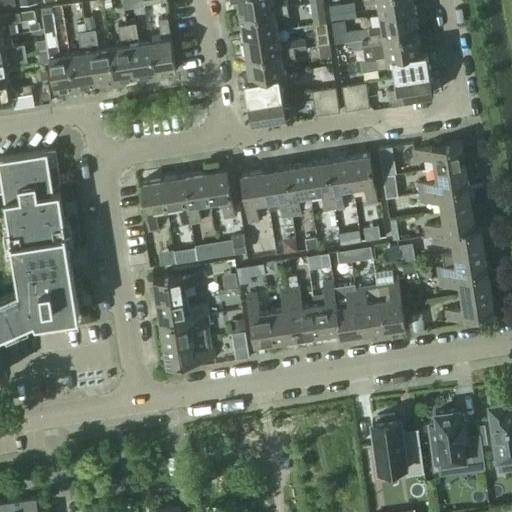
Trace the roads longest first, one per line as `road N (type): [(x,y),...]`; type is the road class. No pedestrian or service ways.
road 1 (residential): [(135,403),(511,352)]
road 2 (residential): [(224,142),(462,108),(446,0)]
road 3 (residential): [(135,403),(99,160)]
road 4 (residential): [(224,142),(199,0)]
road 5 (residential): [(0,430),(135,403)]
road 6 (residential): [(99,160),(80,118),(0,128)]
road 7 (residential): [(99,160),(224,142)]
